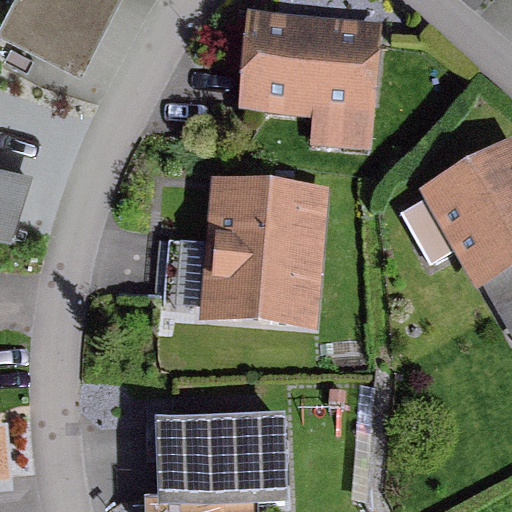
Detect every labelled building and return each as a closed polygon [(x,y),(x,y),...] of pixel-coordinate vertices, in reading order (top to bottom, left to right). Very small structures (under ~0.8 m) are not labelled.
[(361,118),(367,38),(248,28),(241,108),(361,118)] [(511,169),(503,155),(425,199),(474,286),(493,276),(508,304),(511,301),(511,169)] [(0,233),(1,234),(19,177),(0,171),(0,233)] [(291,255),(295,203),(218,197),(213,250),(163,246),(158,300),(208,304),(208,316),(285,322),(289,283),(302,284),(304,256),(291,255)] [(290,511),(286,429),(153,435),(156,511),(290,511)]
